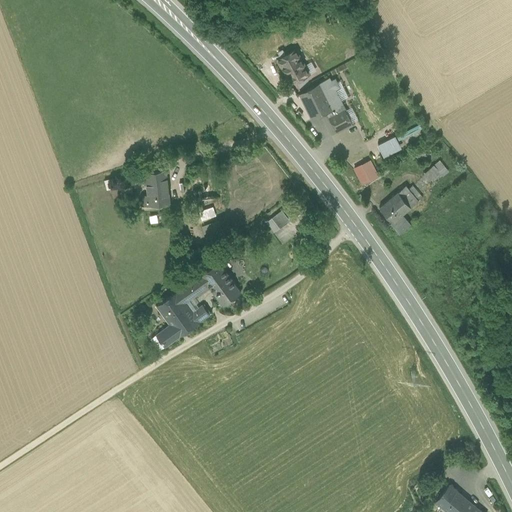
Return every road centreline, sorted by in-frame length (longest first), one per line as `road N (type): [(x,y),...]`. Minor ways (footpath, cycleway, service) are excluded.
road 1 (unclassified): [(0,466),(283,287),(354,224)]
road 2 (secondary): [(354,224),(511,485)]
road 3 (secondary): [(155,0),(237,82),(354,224)]
